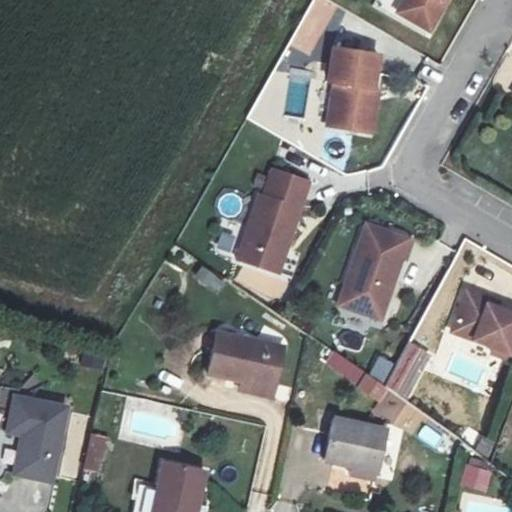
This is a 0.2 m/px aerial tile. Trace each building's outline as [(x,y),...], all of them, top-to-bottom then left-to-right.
[(407,0),(399,15),(431,34),(443,13),(437,9),(441,0),(407,0)] [(381,58),(335,51),(330,85),(336,86),(329,129),(363,134),(370,91),(375,92),(381,58)] [(375,92),(370,91),(363,134),(373,136),(380,93),(375,92)] [(312,185),(274,172),(266,197),(261,195),(238,263),(282,278),(312,185)] [(414,243),(368,228),(348,288),(355,291),(348,311),(383,323),(404,260),(408,261),(414,243)] [(199,268),(192,278),(215,292),(221,281),(199,268)] [(355,291),(348,288),(341,308),(348,311),(355,291)] [(493,300),(471,292),(460,323),(482,331),(478,341),(499,348),(497,354),(511,359),(511,312),(491,305),(493,300)] [(482,331),(460,323),(456,332),(478,341),(482,331)] [(281,348),(215,333),(207,376),(240,384),(241,377),(274,384),(281,348)] [(324,369),(377,399),(384,386),(331,356),(324,369)] [(71,407),(20,396),(14,432),(27,434),(20,472),(59,479),(71,407)] [(389,425),(332,415),(323,455),(351,461),(350,470),(379,476),(389,425)] [(433,450),(441,438),(423,426),(415,438),(433,450)] [(88,434),(78,479),(96,482),(105,438),(88,434)] [(162,459),(151,511),(193,511),(196,499),(202,466),(162,459)] [(464,464),(457,488),(484,495),(490,471),(464,464)] [(148,511),(151,487),(134,486),(132,511),(148,511)] [(196,499),(193,511),(202,511),(205,501),(196,499)]
